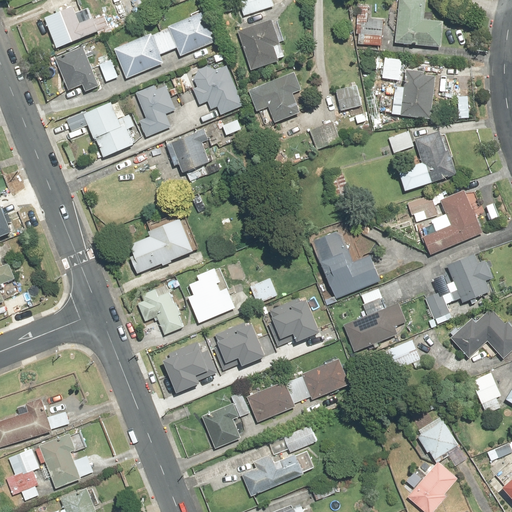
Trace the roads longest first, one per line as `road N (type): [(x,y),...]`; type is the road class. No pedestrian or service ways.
road 1 (secondary): [(99,313),(0,63)]
road 2 (secondary): [(180,511),(99,313)]
